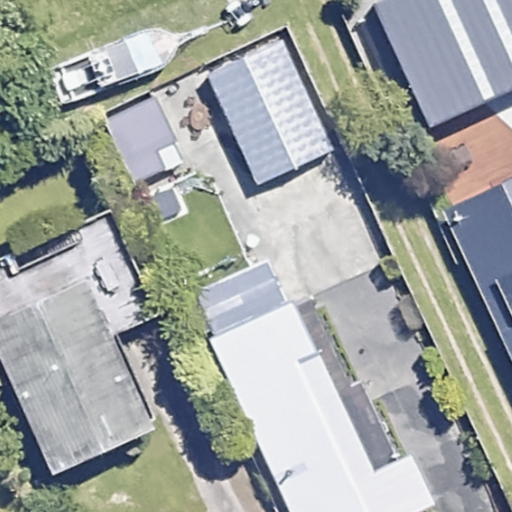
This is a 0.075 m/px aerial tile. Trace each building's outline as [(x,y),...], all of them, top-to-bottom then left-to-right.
[(275,34),(188,69),(233,181),(320,147),(275,34)] [(183,165),(154,99),(109,119),(138,185),(183,165)] [(491,229),(453,244),(511,390),(511,250),(501,254),(491,229)] [(103,268),(0,309),(0,335),(49,459),(161,414),(103,268)] [(290,287),(200,322),(274,511),(409,511),(414,510),(388,444),(357,456),(290,287)]
